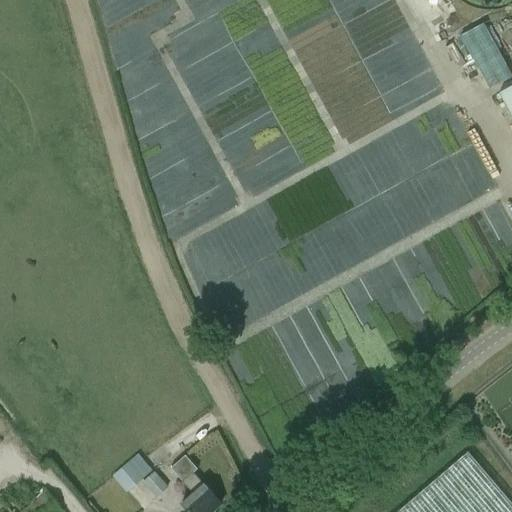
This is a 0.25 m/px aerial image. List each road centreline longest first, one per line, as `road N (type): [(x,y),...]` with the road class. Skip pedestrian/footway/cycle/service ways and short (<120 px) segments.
road 1 (track): [(281,511),(148,254),(71,0)]
road 2 (tertiary): [(289,511),(511,325)]
